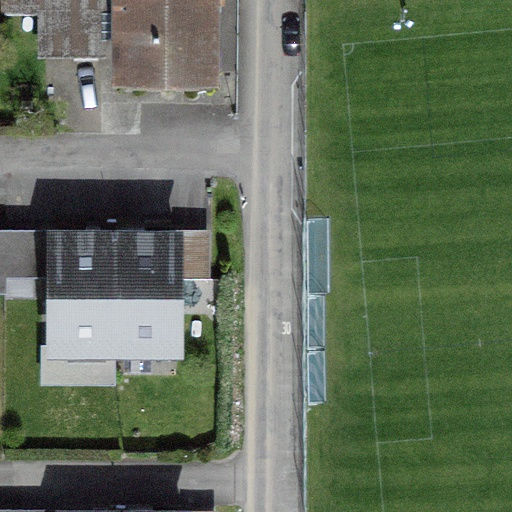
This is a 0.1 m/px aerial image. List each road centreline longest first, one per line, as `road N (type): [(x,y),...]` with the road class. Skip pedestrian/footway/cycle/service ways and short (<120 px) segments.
road 1 (residential): [(271,153),(263,511)]
road 2 (residential): [(0,151),(271,153)]
road 3 (residential): [(270,0),(271,153)]
